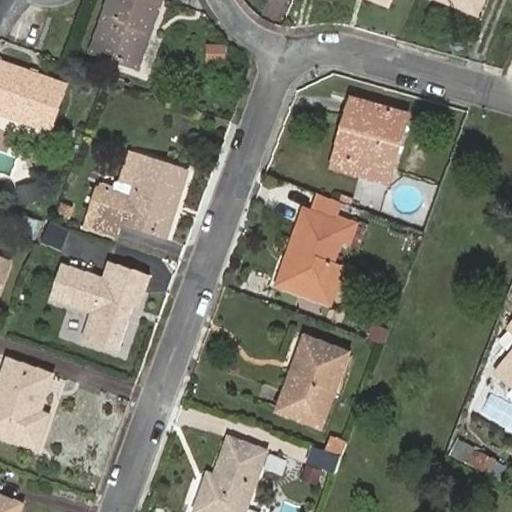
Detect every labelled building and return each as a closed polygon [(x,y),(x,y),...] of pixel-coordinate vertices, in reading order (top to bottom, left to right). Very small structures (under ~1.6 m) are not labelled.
[(161,0),(110,0),(93,51),(131,65),(141,36),(148,39),(161,0)] [(442,0),(471,11),(475,0),(442,0)] [(478,14),(483,0),(475,0),(471,11),(478,14)] [(0,113),(50,131),(66,87),(0,62),(0,113)] [(389,184),(408,115),(353,99),(348,118),(355,120),(343,160),(358,164),(355,174),(389,184)] [(355,120),(348,118),(334,168),(355,174),(358,164),(343,160),(355,120)] [(188,172),(131,154),(118,194),(100,188),(85,232),(115,242),(122,222),(167,236),(188,172)] [(22,192),(26,204),(42,200),(38,187),(22,192)] [(339,221),(306,210),(279,285),(331,304),(344,268),(333,264),(343,240),(351,243),(359,224),(341,217),(339,221)] [(13,229),(29,235),(35,221),(18,215),(13,229)] [(0,291),(11,264),(0,259),(0,291)] [(103,277),(143,292),(149,276),(108,262),(103,277)] [(143,292),(103,277),(64,263),(51,298),(90,312),(80,340),(115,352),(132,306),(137,308),(143,292)] [(279,412),(323,428),(350,354),(315,341),(303,374),(295,370),(279,412)] [(511,383),(511,358),(500,373),(511,383)] [(38,419),(53,376),(10,361),(0,389),(0,434),(39,448),(47,423),(38,419)] [(348,442),(332,436),(327,450),(342,456),(343,456),(348,442)] [(197,511),(245,511),(267,452),(230,439),(215,482),(208,480),(197,511)] [(342,456),(327,450),(315,446),(309,463),(336,472),(342,456)] [(495,460),(473,451),(467,464),(489,474),(495,460)] [(0,511),(19,511),(22,506),(0,497),(0,511)]
